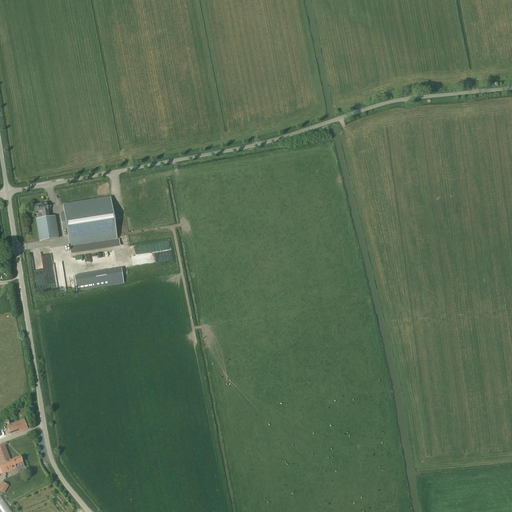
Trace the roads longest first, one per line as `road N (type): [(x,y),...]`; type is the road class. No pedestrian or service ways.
road 1 (unclassified): [(7,192),(211,155),(416,97),(511,87)]
road 2 (unclassified): [(89,511),(49,452),(7,192)]
